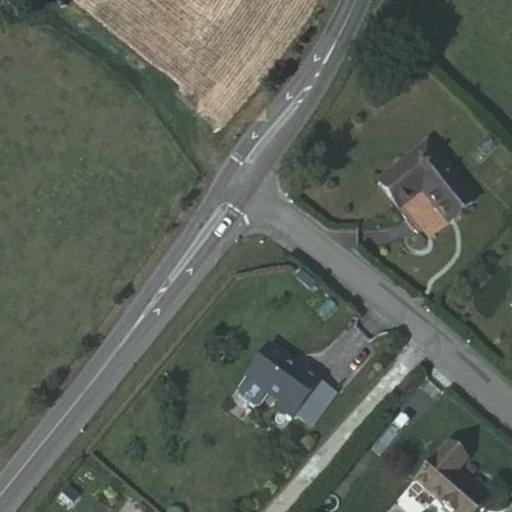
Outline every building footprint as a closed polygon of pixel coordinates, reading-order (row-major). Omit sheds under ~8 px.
[(442,198),(469,233),(487,217),(439,160),(388,200),(410,225),(433,205),(442,198)] [(462,238),(469,233),(442,198),(433,205),(462,238)] [(289,411),(296,403),(298,401),(279,385),(276,390),(247,365),(222,392),(222,394),(212,404),(213,411),(227,422),(234,422),(242,412),(251,421),(246,426),(263,441),(266,437),(282,451),(304,425),(289,411)] [(311,418),(296,403),(289,411),(304,425),(311,418)] [(463,511),(467,508),(453,495),(448,501),(434,487),(448,471),(428,452),(394,493),(415,511),(463,511)] [(458,490),(453,495),(467,508),(472,502),(458,490)]
